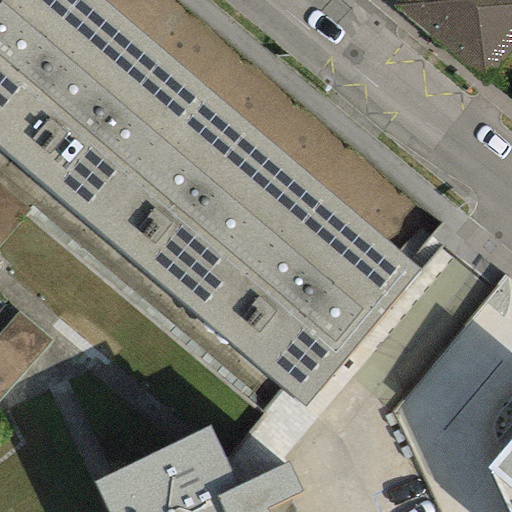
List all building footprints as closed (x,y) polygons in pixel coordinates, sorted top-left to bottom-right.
[(301,409),(420,265),(97,0),(0,0),(0,232),(35,190),(301,409)] [(481,89),(511,52),(511,0),(404,0),(392,14),(481,89)] [(0,362),(40,317),(0,278),(0,362)] [(511,511),(511,436),(486,466),(508,511),(511,511)] [(91,501),(95,511),(302,511),(288,481),(233,507),(205,447),(91,501)]
